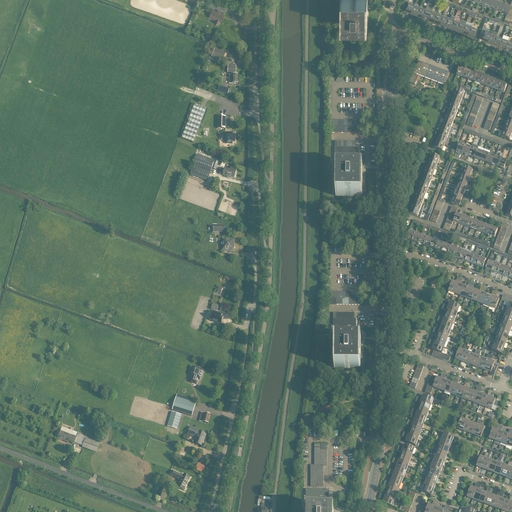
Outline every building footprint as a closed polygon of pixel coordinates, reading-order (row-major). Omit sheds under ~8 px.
[(209,0),(207,5),(218,10),(218,11),(212,9),(209,17),(215,19),(214,22),(220,25),(221,22),(222,22),(225,14),(220,12),(223,3),(214,0),(209,0)] [(366,25),(365,0),(342,0),(342,24),(366,25)] [(492,0),(490,6),(495,8),(498,0),(492,0)] [(499,0),(498,0),(495,8),(501,10),(504,2),(499,0)] [(406,7),(405,10),(411,12),(414,4),(409,2),(408,2),(406,7)] [(504,2),(501,10),(507,12),(508,11),(509,8),(510,5),(510,4),(504,2)] [(414,4),(411,12),(417,14),(420,6),(414,4)] [(427,5),(425,8),(422,17),(428,19),(431,10),(432,8),(427,5)] [(420,6),(417,14),(422,17),(425,8),(420,6)] [(431,10),(428,19),(434,21),(437,13),(431,10)] [(437,13),(434,21),(439,23),(443,15),(437,13)] [(451,14),(450,17),(448,17),(445,25),(451,27),(454,19),(455,16),(451,14)] [(443,15),(439,23),(445,25),(448,17),(443,15)] [(454,19),(451,27),(457,30),(460,21),(454,19)] [(460,21),(457,30),(462,32),(466,23),(460,21)] [(466,23),(462,32),(468,34),(471,26),(466,23)] [(474,36),(477,28),(471,26),(468,34),(474,36)] [(484,35),(482,39),(488,41),(491,33),(485,31),(484,35)] [(491,33),(488,41),(494,43),(497,35),(491,33)] [(497,35),(494,43),(499,46),(502,37),(497,35)] [(502,37),(499,46),(505,48),(508,39),(502,37)] [(226,53),(215,49),(212,57),(223,61),(226,53)] [(446,80),(449,73),(423,63),(418,61),(416,66),(415,66),(409,83),(415,85),(419,75),(445,84),(446,80)] [(229,74),(229,83),(237,84),(238,74),(233,74),(234,72),(236,72),(236,65),(228,65),(228,72),(231,72),(231,74),(229,74)] [(460,66),(457,74),(463,77),(466,67),(464,67),(464,68),(460,66)] [(468,69),(468,68),(466,67),(463,77),(469,79),(472,71),(468,69)] [(476,71),(476,72),(472,71),(469,79),(474,81),(478,72),(476,71)] [(480,74),(480,73),(478,72),(474,81),(480,83),(483,75),(480,74)] [(488,76),(487,77),(483,75),(480,83),(486,86),(490,76),(488,76)] [(491,78),(492,77),(490,76),(486,86),(492,88),(495,80),(491,78)] [(500,80),(499,81),(495,80),(492,88),(498,90),(501,81),(500,80)] [(507,84),(503,83),(504,82),(501,81),(498,90),(504,92),(507,84)] [(220,85),(218,90),(228,94),(230,89),(220,85)] [(467,92),(457,88),(454,95),(463,98),(465,98),(467,92)] [(463,98),(454,95),(452,101),(460,104),(463,98)] [(460,104),(452,101),(450,106),(458,110),(460,104)] [(195,104),(182,138),(194,142),(207,108),(195,104)] [(458,110),(450,106),(448,112),(456,115),(458,110)] [(456,115),(448,112),(445,118),(454,121),(456,115)] [(218,116),(218,128),(226,128),(226,122),(228,122),(228,116),(218,116)] [(454,121),(445,118),(443,124),(451,127),(454,121)] [(442,123),(440,127),(442,127),(441,130),(449,133),(451,127),(443,124),(442,123)] [(449,133),(441,130),(439,136),(447,139),(449,133)] [(501,136),(510,140),(511,133),(504,130),(501,136)] [(224,133),(224,141),(226,141),(226,143),(233,144),(233,141),(235,141),(235,132),(225,132),(225,133),(224,133)] [(447,139),(439,136),(436,141),(445,145),(447,139)] [(436,141),(434,148),(443,151),(444,146),(445,147),(446,145),(445,145),(436,141)] [(460,143),(456,152),(459,154),(460,152),(463,153),(466,145),(460,143)] [(466,145),(463,153),(468,155),(472,147),(466,145)] [(337,168),(337,196),(360,196),(361,168),(357,168),(358,147),(356,147),(352,147),(349,147),(347,147),(344,147),(341,147),(338,147),(334,147),(334,168),(337,168)] [(472,147),(468,155),(474,158),(478,149),(472,147)] [(478,149),(474,158),(480,160),(483,152),(478,149)] [(483,152),(480,160),(486,162),(489,154),(483,152)] [(198,154),(191,173),(208,179),(215,160),(198,154)] [(440,158),(432,154),(429,160),(437,164),(440,158)] [(489,154),(486,162),(492,164),(495,156),(489,154)] [(495,156),(492,164),(498,167),(501,158),(495,156)] [(504,169),(507,161),(501,158),(498,167),(504,169)] [(437,164),(429,160),(427,166),(435,169),(437,164)] [(435,169),(427,166),(425,172),(433,175),(435,169)] [(234,178),(237,169),(231,167),(230,170),(225,169),(223,175),(234,178)] [(473,170),(464,167),(462,173),(470,176),(473,170)] [(433,175),(425,172),(423,178),(431,181),(433,175)] [(460,179),(468,182),(470,176),(462,173),(460,179)] [(431,181),(423,178),(420,184),(428,187),(431,181)] [(458,185),(466,188),(468,182),(460,179),(458,185)] [(428,187),(420,184),(418,190),(426,193),(428,187)] [(455,191),(464,194),(466,188),(458,185),(455,191)] [(426,193),(418,190),(416,196),(424,199),(426,193)] [(453,197),(461,200),(464,194),(455,191),(453,197)] [(424,199),(416,196),(414,202),(422,205),(424,199)] [(451,202),(459,205),(461,200),(453,197),(451,202)] [(422,205),(414,202),(411,208),(419,211),(422,205)] [(422,212),(419,211),(411,208),(409,213),(420,218),(422,212)] [(459,224),(462,216),(456,213),(456,214),(455,217),(454,220),(453,221),(459,224)] [(462,216),(459,224),(465,226),(468,218),(462,216)] [(468,218),(465,226),(471,228),(474,220),(468,218)] [(474,220),(471,228),(477,230),(480,222),(474,220)] [(480,222),(477,230),(483,233),(486,225),(480,222)] [(486,225),(483,233),(489,235),(492,227),(486,225)] [(495,237),(498,229),(492,227),(489,235),(495,237)] [(409,230),(406,238),(412,241),(415,232),(409,230)] [(418,243),(421,235),(415,232),(412,241),(418,243)] [(424,245),(427,237),(421,235),(418,243),(424,245)] [(222,236),(222,251),(234,251),(235,239),(224,239),(224,236),(222,236)] [(430,247),(433,239),(427,237),(424,245),(430,247)] [(436,250),(439,241),(433,239),(430,247),(436,250)] [(442,252),(445,244),(439,241),(436,250),(442,252)] [(451,246),(448,254),(453,256),(457,248),(458,245),(452,243),(451,246)] [(448,254),(451,246),(445,244),(442,252),(448,254)] [(459,259),(463,248),(460,247),(460,249),(457,248),(453,256),(459,259)] [(465,261),(468,253),(469,251),(463,248),(459,259),(465,261)] [(471,263),(474,255),(468,253),(465,261),(471,263)] [(477,265),(480,257),(474,255),(471,263),(477,265)] [(483,268),(486,259),(480,257),(477,265),(483,268)] [(490,258),(486,268),(492,271),(495,263),(495,260),(490,258)] [(497,273),(501,265),(495,263),(492,271),(497,273)] [(501,265),(497,273),(503,275),(506,267),(501,265)] [(509,277),(511,270),(511,269),(506,267),(503,275),(509,277)] [(452,281),(448,291),(454,293),(458,283),(452,281)] [(458,283),(454,293),(460,296),(464,286),(458,283)] [(464,286),(460,296),(466,298),(470,288),(471,286),(468,285),(467,287),(464,286)] [(470,288),(466,298),(472,300),(476,290),(470,288)] [(476,290),(472,300),(478,302),(482,292),(476,290)] [(482,292),(478,302),(484,304),(487,295),(482,292)] [(487,295),(484,304),(490,307),(493,297),(487,295)] [(495,309),(499,299),(493,297),(490,307),(495,309)] [(511,303),(510,303),(507,302),(505,301),(504,301),(503,305),(506,306),(505,308),(507,309),(511,311),(511,303)] [(460,306),(450,302),(448,308),(457,312),(460,306)] [(445,314),(455,318),(457,312),(448,308),(445,314)] [(212,314),(210,320),(221,324),(223,318),(222,317),(223,314),(214,311),(213,314),(212,314)] [(442,317),(441,319),(443,320),(453,324),(455,318),(445,314),(444,318),(442,317)] [(504,318),(503,321),(511,324),(511,317),(505,315),(504,318)] [(333,319),(333,339),(336,339),(335,368),(359,368),(359,339),(349,339),(349,332),(348,332),(348,326),(354,326),(354,319),(351,319),(348,319),(345,319),(342,319),(339,319),(336,319),(333,319)] [(441,326),(451,330),(453,324),(443,320),(441,326)] [(500,323),(502,323),(501,327),(511,331),(511,327),(511,324),(503,321),(501,320),(500,323)] [(451,330),(441,326),(439,332),(449,335),(451,330)] [(511,331),(501,327),(500,330),(497,329),(496,332),(499,333),(509,336),(511,331)] [(437,331),(436,333),(438,334),(437,338),(446,341),(449,335),(439,332),(437,331)] [(498,335),(496,338),(506,342),(509,336),(499,333),(498,335)] [(446,341),(437,338),(434,344),(444,347),(446,341)] [(495,342),(493,341),(492,343),(504,348),(506,342),(496,338),(495,342)] [(492,350),(502,354),(504,348),(492,343),(491,346),(493,347),(492,350)] [(436,351),(439,352),(442,353),(444,347),(434,344),(432,350),(434,350),(436,351)] [(459,349),(455,359),(461,361),(465,351),(466,349),(463,348),(463,350),(459,349)] [(465,351),(461,361),(467,363),(471,353),(468,352),(468,350),(466,349),(465,351)] [(473,365),(478,353),(475,352),(474,354),(471,353),(467,363),(473,365)] [(479,368),(483,357),(479,356),(480,354),(478,353),(473,365),(479,368)] [(485,370),(489,358),(487,357),(486,359),(483,357),(479,368),(485,370)] [(489,358),(485,370),(491,372),(492,370),(495,371),(497,365),(494,364),(495,362),(491,361),(492,359),(489,358)] [(191,365),(190,369),(193,370),(191,376),(192,377),(190,382),(197,384),(199,379),(200,379),(203,369),(191,365)] [(437,377),(436,377),(435,380),(434,383),(433,386),(433,387),(439,389),(443,379),(437,377)] [(443,379),(439,389),(445,391),(448,381),(443,379)] [(448,381),(445,391),(451,394),(454,384),(448,381)] [(454,384),(451,394),(456,396),(460,386),(454,384)] [(460,386),(456,396),(462,398),(466,388),(467,386),(464,385),(463,387),(460,386)] [(466,388),(462,398),(468,400),(472,390),(466,388)] [(472,390),(468,400),(474,403),(478,392),(472,390)] [(478,392),(474,403),(480,405),(484,395),(480,393),(481,391),(479,390),(478,392)] [(420,397),(419,400),(421,401),(431,405),(433,399),(424,395),(422,398),(420,397)] [(484,395),(480,405),(486,407),(489,397),(484,395)] [(489,397),(486,407),(492,409),(494,404),(495,400),(496,399),(492,398),(493,396),(490,395),(489,397)] [(176,397),(172,410),(192,416),(196,403),(176,397)] [(419,407),(429,410),(431,405),(421,401),(419,407)] [(429,410),(419,407),(417,413),(427,416),(429,410)] [(167,426),(168,426),(177,429),(181,415),(172,412),(167,426)] [(200,419),(199,421),(201,421),(208,423),(210,414),(202,412),(200,419)] [(415,419),(424,422),(427,416),(417,413),(415,419)] [(461,418),(457,428),(463,431),(467,421),(468,419),(465,418),(464,420),(461,418)] [(424,422),(415,419),(412,424),(422,428),(424,422)] [(467,421),(463,431),(469,433),(473,423),(469,422),(467,421)] [(473,423),(469,433),(475,435),(479,425),(480,423),(477,422),(476,424),(473,423)] [(410,430),(420,434),(422,428),(412,424),(410,430)] [(479,425),(475,435),(481,437),(485,427),(481,426),(479,425)] [(62,427),(57,438),(70,443),(70,440),(75,442),(77,437),(72,435),(74,431),(62,427)] [(190,427),(188,433),(197,437),(195,443),(202,445),(206,434),(199,431),(199,430),(190,427)] [(493,428),(489,438),(495,440),(499,430),(493,428)] [(499,430),(495,440),(501,442),(504,432),(501,431),(502,429),(499,428),(499,430)] [(420,434),(410,430),(408,436),(418,440),(420,434)] [(504,432),(501,442),(507,445),(510,435),(504,432)] [(443,437),(441,436),(440,438),(442,439),(452,443),(454,437),(444,433),(443,437)] [(83,445),(82,447),(96,452),(99,444),(100,442),(86,436),(83,445)] [(413,445),(416,446),(418,440),(408,436),(406,442),(408,443),(413,445)] [(441,441),(439,445),(450,448),(452,443),(442,439),(441,441)] [(407,445),(405,444),(403,450),(413,454),(415,448),(412,447),(407,445)] [(438,448),(437,450),(447,454),(450,448),(439,445),(438,448)] [(400,449),(399,452),(402,452),(400,456),(410,460),(413,454),(403,450),(400,449)] [(436,453),(435,456),(445,460),(447,454),(437,450),(436,453)] [(397,458),(396,461),(398,462),(408,465),(410,460),(400,456),(399,459),(397,458)] [(434,460),(433,462),(443,466),(445,460),(435,456),(434,460)] [(480,456),(476,466),(482,468),(486,458),(484,457),(480,456)] [(486,458),(482,468),(488,471),(492,461),(489,459),(489,457),(487,456),(486,458)] [(492,461),(488,471),(494,473),(498,463),(495,462),(492,461)] [(498,463),(494,473),(500,475),(504,465),(500,464),(501,462),(499,461),(498,463)] [(198,462),(196,470),(204,472),(206,465),(198,462)] [(396,468),(406,471),(408,465),(398,462),(396,468)] [(432,465),(430,468),(441,472),(443,466),(433,462),(432,465)] [(504,465),(500,475),(506,477),(509,467),(510,465),(508,464),(507,466),(504,465)] [(406,471),(396,468),(394,473),(404,477),(406,471)] [(429,471),(428,474),(438,478),(441,472),(430,468),(429,471)] [(191,477),(184,474),(183,475),(172,470),(170,475),(181,480),(178,487),(177,487),(184,491),(184,490),(190,477),(191,477)] [(392,479),(401,483),(404,477),(394,473),(392,479)] [(428,474),(426,473),(425,475),(427,476),(426,480),(436,484),(438,478),(428,474)] [(401,483),(392,479),(389,485),(399,489),(401,483)] [(425,483),(424,485),(434,489),(436,484),(426,480),(425,483)] [(387,491),(397,495),(399,489),(389,485),(387,491)] [(424,485),(422,485),(421,487),(423,488),(422,492),(432,496),(434,489),(424,485)] [(471,487),(467,497),(473,499),(476,489),(471,487)] [(476,489),(473,499),(479,501),(482,491),(479,490),(480,488),(477,487),(476,489)] [(327,489),(306,489),(306,510),(308,510),(308,511),(331,511),(332,510),(322,510),(322,503),(321,503),(321,496),(327,496),(327,489)] [(482,491),(479,501),(484,503),(488,493),(489,491),(486,490),(486,492),(482,491)] [(397,495),(387,491),(385,497),(395,501),(397,495)] [(488,493),(484,503),(490,506),(494,496),(491,494),(491,492),(489,491),(488,493)] [(383,496),(382,499),(384,499),(383,503),(392,507),(395,501),(385,497),(383,496)] [(494,496),(490,506),(496,508),(500,498),(494,496)] [(500,498),(496,508),(502,510),(506,500),(500,498)] [(506,500),(502,510),(507,511),(511,502),(506,500)]
